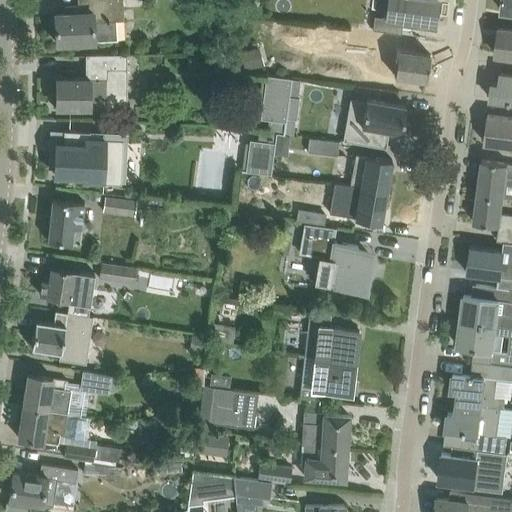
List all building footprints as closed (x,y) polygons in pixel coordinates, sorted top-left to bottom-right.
[(95,40),(117,39),(116,20),(123,20),(122,0),(77,0),(78,3),(65,4),(65,12),(55,12),(57,42),(77,41),(95,40)] [(414,22),(434,24),(437,0),(384,0),(382,15),(375,14),(373,29),(402,32),(403,20),(414,22)] [(511,0),(502,0),(502,10),(511,10),(511,0)] [(281,19),(279,33),(370,47),(372,32),(281,19)] [(496,53),(511,55),(511,27),(500,26),(496,53)] [(259,67),(253,47),(239,52),(245,71),(259,67)] [(395,76),(407,77),(427,80),(429,61),(430,53),(410,50),(385,48),(384,59),(397,61),(395,76)] [(56,106),(126,106),(126,54),(86,53),(86,77),(57,77),(56,106)] [(490,97),(508,100),(511,100),(511,72),(501,71),(500,82),(493,81),(490,97)] [(289,95),(291,77),(265,73),(265,76),(260,113),(259,118),(268,119),(267,129),(284,131),(286,117),(289,95)] [(291,77),(289,95),(298,97),(301,78),(291,77)] [(386,147),(389,129),(401,131),(406,105),(386,101),(373,99),(373,100),(351,97),(343,139),(386,147)] [(511,116),(508,116),(488,114),(484,141),(504,144),(511,145),(511,116)] [(296,118),(286,117),(284,131),(294,133),(296,118)] [(271,174),(275,131),(259,129),(258,139),(250,138),(246,169),(241,168),(241,170),(271,174)] [(64,130),(63,148),(56,148),(55,174),(102,179),(102,182),(121,183),(124,140),(90,138),(90,131),(64,130)] [(286,144),(289,141),(290,134),(277,133),(276,143),(286,144)] [(338,155),(340,140),(310,137),(308,151),(338,155)] [(392,158),(366,154),(366,155),(356,153),(350,185),(387,190),(387,189),(385,189),(388,175),(389,175),(392,158)] [(502,195),(511,196),(511,162),(507,162),(507,161),(482,158),(478,192),(502,195)] [(387,190),(350,185),(345,214),(356,216),(355,217),(381,221),(387,190)] [(502,195),(478,192),(474,221),(494,223),(498,224),(499,224),(506,225),(504,241),(511,241),(511,213),(500,212),(500,211),(502,195)] [(102,211),(135,215),(137,200),(105,195),(102,211)] [(85,201),(72,200),(52,197),(48,238),(81,242),(85,201)] [(310,221),(312,209),(298,207),(296,219),(310,221)] [(358,246),(358,245),(339,241),(334,240),(336,227),(336,226),(323,225),(304,222),(304,223),(302,236),(299,252),(318,256),(316,268),(314,280),(329,283),(333,283),(333,284),(345,286),(365,290),(371,255),(356,252),(357,245),(358,246)] [(503,248),(501,248),(491,247),(471,244),(468,267),(467,272),(487,274),(495,276),(498,276),(499,276),(498,285),(511,287),(511,241),(504,241),(503,248)] [(100,263),(98,279),(133,284),(135,268),(100,263)] [(42,277),(40,293),(47,294),(46,296),(54,297),(69,300),(68,311),(89,314),(95,271),(76,268),(71,268),(51,265),(49,279),(42,277)] [(511,287),(498,285),(497,286),(473,283),(471,294),(464,294),(461,318),(511,324),(511,287)] [(36,318),(32,346),(52,349),(60,350),(59,358),(86,362),(93,315),(69,311),(56,309),(54,321),(36,318)] [(331,313),(309,310),(306,332),(304,354),(355,360),(359,328),(334,325),(334,326),(329,325),(331,313)] [(511,324),(461,318),(457,345),(474,347),(472,358),(511,363),(511,324)] [(214,321),(212,338),(233,341),(235,324),(214,321)] [(192,334),(190,347),(202,349),(204,336),(192,334)] [(301,374),(298,396),(320,399),(321,396),(322,388),(326,388),(332,389),(352,391),(352,388),(355,360),(304,354),(301,374)] [(459,390),(458,400),(504,406),(505,398),(494,396),(496,378),(511,380),(511,363),(472,358),(470,374),(454,372),(452,389),(459,390)] [(205,366),(194,366),(192,384),(203,384),(205,366)] [(80,385),(80,388),(109,392),(109,390),(113,390),(121,385),(122,375),(111,374),(83,369),(80,385)] [(214,386),(230,388),(231,375),(211,372),(209,385),(214,386)] [(28,373),(23,406),(67,412),(71,388),(67,388),(68,379),(48,376),(28,373)] [(201,405),(199,420),(250,427),(252,412),(252,408),(254,391),(230,388),(209,386),(204,385),(201,405)] [(468,446),(505,451),(507,436),(498,434),(501,407),(504,408),(504,406),(458,400),(456,412),(449,411),(446,428),(477,432),(475,447),(468,446)] [(58,442),(60,433),(63,434),(67,412),(23,406),(18,436),(38,439),(58,442)] [(299,410),(298,422),(304,423),(302,443),(347,446),(349,424),(349,414),(330,413),(305,411),(299,410)] [(179,443),(180,451),(193,450),(193,430),(184,430),(184,443),(179,443)] [(220,454),(223,435),(199,432),(197,451),(220,454)] [(95,446),(65,441),(63,456),(93,460),(95,446)] [(121,446),(96,442),(96,446),(94,456),(119,459),(121,446)] [(347,446),(302,443),(301,464),(303,464),(302,475),(345,478),(347,446)] [(500,470),(503,452),(505,452),(505,451),(468,446),(467,455),(442,451),(441,461),(442,462),(440,479),(474,483),(477,459),(489,461),(488,469),(500,470)] [(7,502),(6,509),(21,511),(21,510),(27,511),(29,501),(43,503),(51,504),(55,477),(75,480),(77,467),(77,466),(70,465),(61,463),(41,460),(39,473),(13,469),(8,502),(7,502)] [(84,460),(82,472),(111,476),(113,464),(84,460)] [(257,478),(271,480),(289,482),(291,464),(259,461),(257,478)] [(235,494),(233,475),(193,470),(188,504),(204,502),(204,498),(235,494)] [(269,495),(271,480),(257,478),(233,475),(236,500),(258,503),(263,504),(264,495),(269,495)] [(494,511),(511,511),(511,496),(451,488),(450,497),(437,495),(435,511),(489,511),(490,511),(494,511)] [(319,505),(304,505),(304,511),(344,511),(344,505),(344,503),(324,503),(319,503),(319,505)]
